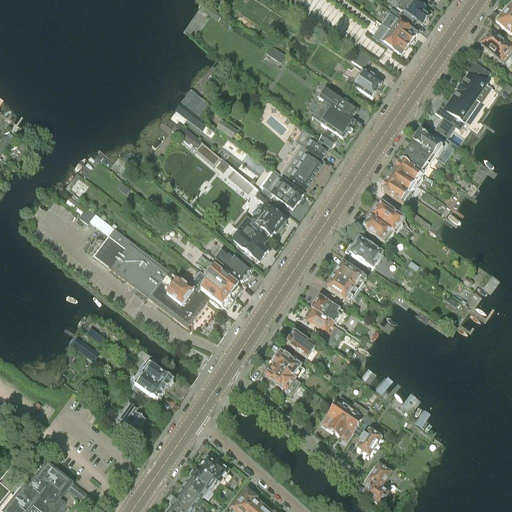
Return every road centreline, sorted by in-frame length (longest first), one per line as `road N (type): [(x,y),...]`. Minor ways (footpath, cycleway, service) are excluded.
road 1 (tertiary): [(228,368),(477,0)]
road 2 (residential): [(228,368),(356,483)]
road 3 (unclassified): [(125,511),(105,481),(16,411)]
road 4 (unknown): [(419,82),(303,0)]
road 5 (residential): [(195,418),(300,511)]
